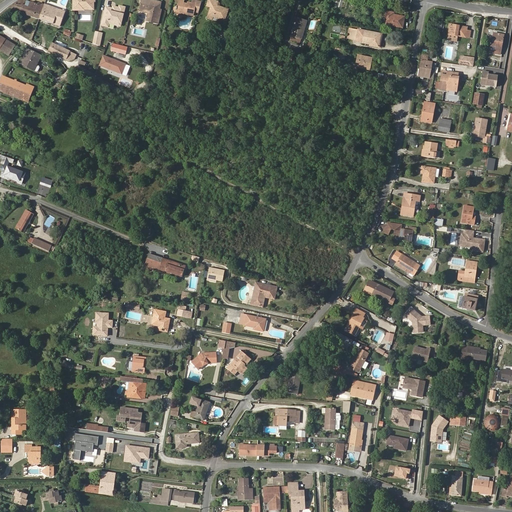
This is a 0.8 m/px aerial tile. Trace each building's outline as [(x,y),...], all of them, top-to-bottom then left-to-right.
[(39,19),(44,5),(38,3),(38,4),(25,0),(24,0),(25,0),(24,0),(19,0),(10,7),(9,9),(39,19)] [(84,11),(84,10),(93,10),(94,2),(95,2),(94,0),(71,0),(71,11),(84,11)] [(158,24),(161,9),(160,9),(161,2),(154,1),(154,3),(150,2),(150,0),(141,0),(139,11),(143,12),(142,17),(147,18),(146,22),(158,24)] [(194,12),(196,3),(192,2),(191,3),(187,2),(187,4),(184,3),(184,2),(179,1),(178,0),(175,0),(175,1),(178,1),(176,12),(194,16),(194,12)] [(226,15),(228,10),(221,7),(220,9),(216,8),(217,6),(218,2),(212,0),(208,0),(207,6),(211,7),(207,18),(212,20),(213,16),(225,20),(225,19),(226,15)] [(60,26),(65,12),(44,4),(44,5),(39,19),(60,26)] [(120,26),(125,7),(119,6),(119,8),(115,7),(114,9),(112,9),(106,7),(101,25),(108,27),(109,23),(115,25),(120,26)] [(402,27),(404,17),(393,15),(391,14),(391,12),(385,11),(383,24),(402,27)] [(301,39),(307,20),(297,17),(291,36),(292,37),(300,39),(301,39)] [(469,38),(470,31),(467,30),(467,27),(450,24),(448,39),(457,41),(457,36),(469,38)] [(379,40),(380,34),(352,28),(350,39),(362,41),(362,42),(370,44),(370,45),(379,47),(380,41),(379,40)] [(100,40),(102,33),(95,32),(93,39),(100,40)] [(500,54),(504,35),(494,33),(490,52),(500,54)] [(15,46),(15,45),(0,35),(0,50),(9,56),(10,53),(15,46)] [(74,59),(77,55),(60,47),(52,43),(48,51),(69,61),(74,59)] [(112,43),(109,50),(125,55),(127,47),(112,43)] [(34,71),(41,56),(28,49),(20,64),(34,71)] [(97,66),(121,75),(126,64),(102,54),(97,66)] [(371,64),(372,58),(358,55),(356,66),(348,65),(347,69),(357,71),(357,67),(368,69),(369,64),(371,64)] [(473,66),(474,57),(460,56),(459,65),(473,66)] [(434,78),(436,64),(432,63),(432,62),(427,61),(421,60),(419,72),(421,72),(420,76),(429,78),(429,77),(434,78)] [(458,81),(458,77),(458,73),(442,71),(440,83),(440,88),(439,89),(456,91),(457,85),(455,85),(456,81),(458,81)] [(480,84),(495,87),(497,76),(488,74),(488,72),(482,71),(480,84)] [(28,102),(34,87),(28,84),(27,86),(2,76),(0,81),(0,91),(3,93),(4,90),(23,97),(22,100),(28,102)] [(23,97),(4,90),(3,93),(22,100),(23,97)] [(482,106),(484,94),(474,93),(472,104),(477,105),(482,105),(482,106)] [(431,123),(435,103),(423,101),(420,121),(431,123)] [(485,134),(487,120),(476,118),(475,123),(474,132),(484,134),(485,134)] [(449,132),(451,121),(440,119),(438,130),(449,132)] [(435,158),(437,143),(425,142),(424,149),(424,151),(426,151),(425,157),(435,158)] [(493,171),(495,159),(488,158),(486,169),(493,171)] [(22,182),(25,173),(4,166),(0,176),(8,179),(12,178),(19,180),(22,182)] [(433,183),(435,173),(436,168),(422,166),(421,173),(424,173),(424,174),(423,174),(422,182),(433,183)] [(413,216),(415,201),(419,201),(420,196),(404,193),(402,204),(405,205),(403,215),(413,216)] [(472,216),(474,207),(464,206),(461,222),(474,224),(475,219),(472,219),(472,216)] [(23,233),(34,214),(26,210),(16,229),(23,233)] [(413,233),(413,230),(416,231),(416,228),(409,227),(409,228),(405,228),(405,229),(401,229),(401,225),(387,223),(386,225),(387,226),(386,227),(383,232),(388,234),(391,229),(395,229),(394,236),(400,237),(400,241),(411,242),(413,233)] [(483,252),(485,240),(472,238),(474,231),(465,229),(465,234),(461,234),(460,246),(474,248),(474,250),(483,252)] [(51,246),(35,238),(34,239),(32,244),(49,251),(49,250),(51,246)] [(185,266),(149,254),(145,266),(158,270),(158,269),(181,276),(185,266)] [(413,275),(420,266),(402,254),(396,264),(413,275)] [(474,278),(475,272),(476,272),(477,262),(467,261),(465,272),(459,271),(458,280),(464,281),(465,277),(474,278)] [(222,281),(225,271),(209,268),(207,278),(217,280),(222,281)] [(474,282),(476,272),(475,272),(474,278),(465,277),(464,281),(474,282)] [(391,298),(394,292),(368,280),(363,291),(392,305),(395,299),(391,298)] [(274,299),(277,287),(256,283),(251,305),(262,307),(265,297),(274,299)] [(188,299),(189,292),(182,291),(181,298),(188,299)] [(475,309),(477,299),(464,296),(462,308),(469,309),(470,308),(475,309)] [(191,319),(192,312),(185,310),(186,307),(179,305),(177,316),(191,319)] [(423,332),(422,325),(430,324),(429,316),(422,317),(420,317),(418,316),(418,314),(411,308),(405,315),(413,322),(413,332),(423,332)] [(362,329),(367,321),(363,319),(364,318),(363,318),(365,313),(356,309),(353,313),(355,314),(346,330),(355,335),(359,327),(362,329)] [(167,332),(170,319),(165,318),(166,312),(155,310),(152,325),(159,326),(158,330),(167,332)] [(263,331),(266,319),(247,315),(246,315),(241,314),(239,324),(244,325),(244,326),(254,328),(253,329),(263,331)] [(229,334),(231,324),(224,322),(222,333),(229,334)] [(374,339),(378,341),(382,332),(378,330),(374,339)] [(229,348),(235,347),(236,343),(225,341),(224,348),(222,358),(227,359),(229,348)] [(427,362),(430,349),(427,348),(427,349),(426,350),(423,350),(424,349),(415,346),(412,358),(417,359),(418,359),(423,360),(423,361),(427,362)] [(485,360),(487,351),(479,350),(472,349),(472,347),(468,346),(466,359),(470,360),(471,358),(485,360)] [(360,368),(368,354),(359,349),(355,357),(351,363),(350,363),(348,366),(355,370),(357,367),(360,368)] [(216,363),(216,352),(201,353),(191,362),(199,370),(203,366),(207,363),(216,363)] [(247,368),(245,366),(245,364),(250,358),(242,352),(225,372),(230,377),(233,374),(234,374),(237,371),(241,374),(247,368)] [(143,368),(144,363),(145,363),(146,358),(134,356),(133,362),(129,361),(128,370),(132,371),(144,373),(144,368),(143,368)] [(342,369),(342,367),(334,365),(331,371),(345,374),(346,372),(346,370),(342,369)] [(511,383),(511,370),(503,369),(501,382),(511,383)] [(297,394),(301,375),(290,373),(286,392),(297,394)] [(422,398),(425,381),(404,377),(401,388),(410,390),(409,396),(422,398)] [(372,400),(375,386),(354,381),(351,393),(365,396),(365,398),(372,400)] [(141,398),(142,383),(126,382),(125,393),(128,394),(127,397),(141,398)] [(203,420),(209,404),(192,397),(190,403),(196,406),(197,404),(199,405),(198,406),(197,409),(194,417),(203,420)] [(177,416),(179,407),(172,406),(170,415),(177,416)] [(145,424),(140,423),(142,413),(137,413),(138,410),(121,408),(120,416),(125,417),(131,417),(130,422),(129,422),(128,427),(135,428),(134,431),(144,432),(145,424)] [(340,421),(340,413),(336,413),(336,409),(325,408),(325,413),(324,430),(335,430),(335,429),(335,421),(340,421)] [(299,417),(300,411),(296,411),(296,410),(276,409),(275,417),(274,417),(273,424),(279,425),(287,426),(287,421),(295,421),(295,417),(299,417)] [(411,419),(412,412),(396,409),(394,415),(397,416),(395,425),(408,427),(410,419),(411,419)] [(26,430),(26,410),(14,410),(14,419),(12,419),(12,430),(22,430),(26,430)] [(442,429),(448,422),(439,415),(432,425),(432,431),(432,432),(432,434),(431,434),(431,441),(441,442),(442,429)] [(465,426),(466,418),(455,417),(454,425),(465,426)] [(361,440),(364,424),(353,422),(349,446),(360,447),(361,440)] [(86,431),(109,432),(110,426),(87,424),(86,431)] [(199,442),(198,433),(175,435),(176,448),(186,447),(186,444),(199,442)] [(406,451),(408,440),(388,436),(387,444),(394,446),(394,448),(406,451)] [(13,439),(2,439),(2,453),(13,453),(13,439)] [(361,451),(362,440),(361,440),(360,447),(349,446),(349,450),(361,451)] [(343,459),(345,444),(337,443),(335,457),(343,459)] [(40,462),(40,447),(31,447),(31,445),(25,445),(25,453),(29,453),(29,462),(40,462)] [(257,456),(258,445),(240,445),(240,455),(257,456)] [(276,453),(276,447),(264,446),(258,445),(257,456),(263,456),(263,455),(264,453),(269,453),(276,453)] [(502,464),(503,458),(492,456),(491,462),(502,464)] [(508,471),(509,465),(502,464),(500,473),(506,474),(507,471),(508,471)] [(113,492),(113,486),(111,486),(112,479),(114,480),(115,473),(102,472),(100,487),(87,485),(86,491),(100,493),(105,494),(105,491),(113,492)] [(461,496),(463,472),(456,472),(456,476),(453,476),(451,495),(461,496)] [(491,495),(493,482),(488,482),(489,478),(479,477),(478,480),(474,479),(472,490),(480,491),(487,492),(487,494),(491,495)] [(249,488),(248,478),(239,478),(239,486),(239,489),(240,489),(241,500),(253,500),(253,492),(249,492),(249,488)] [(511,496),(511,479),(509,479),(507,490),(504,489),(502,496),(506,497),(507,496),(511,496)] [(304,497),(303,490),(298,490),(297,482),(287,483),(287,486),(284,487),(284,493),(287,493),(287,495),(290,495),(291,507),(302,507),(301,497),(304,497)] [(280,510),(279,494),(284,493),(284,487),(262,488),(263,500),(271,499),(272,511),(280,510)] [(61,496),(59,490),(54,491),(54,489),(50,490),(50,492),(47,493),(48,498),(50,498),(61,496)] [(170,500),(172,490),(163,489),(162,496),(161,500),(168,501),(170,501),(170,500)] [(178,501),(180,491),(176,490),(172,489),(172,490),(170,500),(178,501)] [(25,500),(27,494),(23,493),(24,491),(20,490),(20,492),(15,490),(13,496),(15,496),(25,500)] [(193,503),(195,493),(180,491),(178,501),(193,503)] [(348,508),(347,492),(337,492),(338,500),(334,500),(335,507),(339,511),(344,511),(344,508),(348,508)] [(58,502),(64,501),(62,495),(61,496),(50,498),(51,503),(55,503),(55,505),(59,504),(58,502)] [(167,505),(168,501),(161,500),(162,496),(158,495),(158,498),(153,497),(152,500),(151,500),(150,503),(167,505)] [(25,506),(27,500),(25,500),(15,496),(13,501),(18,503),(17,505),(21,506),(22,504),(25,506)] [(304,510),(304,497),(301,497),(302,507),(291,507),(290,511),(298,511),(299,510),(304,510)] [(272,511),(271,499),(263,500),(263,503),(268,503),(269,511),(272,511)]
